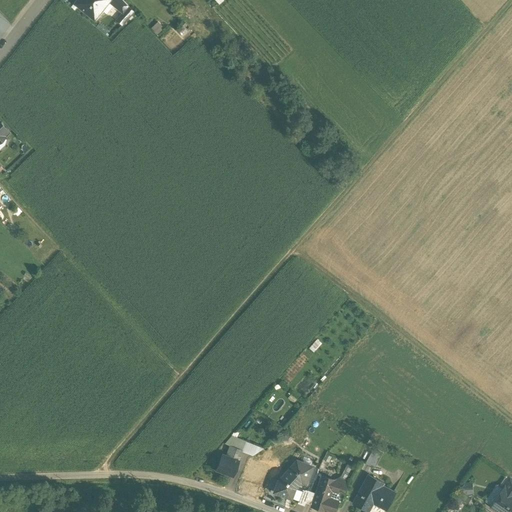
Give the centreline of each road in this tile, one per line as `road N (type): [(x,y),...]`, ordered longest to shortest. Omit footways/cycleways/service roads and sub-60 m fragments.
road 1 (track): [(511,2),(102,475)]
road 2 (residential): [(0,478),(174,479),(276,511)]
road 3 (track): [(293,251),(511,420)]
road 4 (track): [(185,375),(0,181)]
